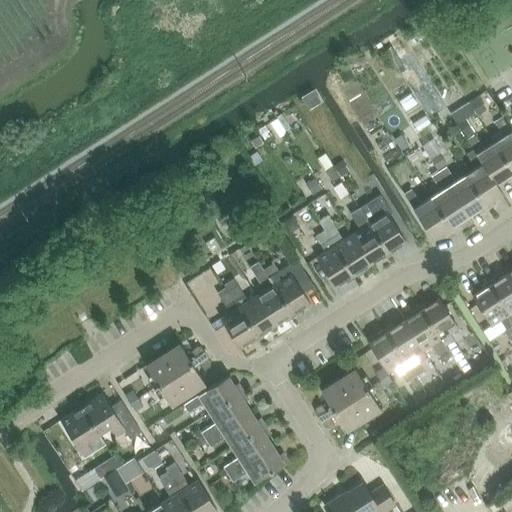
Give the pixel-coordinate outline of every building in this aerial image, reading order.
[(475,111),(469,101),(452,112),(458,122),(475,111)] [(511,131),(502,115),(494,120),(504,135),(493,141),(511,171),(511,131)] [(275,117),(263,125),(273,138),(284,131),(275,117)] [(474,133),(467,138),(473,148),(496,184),(505,178),(507,182),(511,178),(511,171),(493,141),(484,148),(474,133)] [(475,167),(465,173),(487,208),(495,203),(493,200),(502,194),(496,184),(473,148),(466,152),(475,167)] [(439,170),(467,215),(477,210),(479,213),(487,208),(465,173),(455,179),(446,165),(439,170)] [(430,196),(452,230),(460,225),(458,221),(467,215),(439,170),(431,175),(440,189),(430,196)] [(404,192),(432,237),(442,231),(444,235),(452,230),(430,196),(420,202),(411,188),(404,192)] [(392,208),(381,191),(358,205),(389,255),(398,249),(396,246),(405,240),(387,211),(392,208)] [(371,262),(379,257),(381,260),(389,255),(358,205),(349,211),(360,228),(352,233),(371,262)] [(343,239),(333,222),(323,228),(354,277),(362,272),(360,269),(371,262),(352,233),(343,239)] [(354,277),(323,228),(315,233),(325,250),(316,256),(335,285),(344,279),(346,282),(354,277)] [(249,266),(256,276),(264,289),(256,294),(274,324),(283,318),(285,321),(293,316),(269,276),(261,263),(259,260),(249,266)] [(295,260),(277,271),(269,276),(293,316),(301,311),(299,307),(309,301),(303,291),(312,285),(295,260)] [(489,280),(511,316),(511,278),(508,272),(498,278),(496,275),(489,280)] [(224,283),(225,285),(259,338),(267,333),(265,330),(274,324),(256,294),(247,300),(233,277),(224,283)] [(492,323),(501,318),(507,326),(505,327),(511,338),(511,316),(489,280),(481,285),(482,288),(473,294),(492,323)] [(259,338),(225,285),(216,290),(230,311),(221,317),(239,346),(248,340),(250,343),(259,338)] [(475,372),(449,332),(458,326),(440,297),(430,303),(429,300),(420,306),(450,353),(466,378),(475,372)] [(423,348),(432,343),(442,359),(450,353),(420,306),(413,310),(415,313),(404,319),(423,348)] [(385,328),(416,375),(425,369),(415,354),(423,348),(404,319),(395,325),(394,322),(385,328)] [(387,371),(397,365),(407,381),(416,375),(385,328),(377,333),(378,335),(369,342),(384,366),(387,371)] [(180,343),(146,365),(158,385),(189,366),(186,362),(190,360),(180,343)] [(197,346),(191,350),(195,358),(204,352),(201,347),(197,346)] [(207,357),(199,363),(203,370),(209,366),(210,362),(207,357)] [(189,366),(158,385),(171,405),(205,383),(195,367),(191,369),(189,366)] [(376,371),(381,378),(389,374),(387,371),(384,366),(376,371)] [(355,369),(321,391),(331,407),(335,405),(337,408),(367,389),(355,369)] [(381,378),(386,386),(394,381),(389,374),(381,378)] [(198,395),(183,404),(188,412),(203,403),(209,413),(243,391),(238,383),(234,385),(228,375),(198,395)] [(339,412),(335,414),(346,431),(380,409),(367,389),(337,408),(339,412)] [(137,397),(132,390),(124,395),(129,402),(137,397)] [(215,423),(201,432),(206,440),(251,411),(244,401),(248,399),(243,391),(209,413),(215,423)] [(102,393),(81,406),(100,435),(112,427),(117,436),(125,430),(131,439),(141,432),(121,400),(111,406),(102,393)] [(142,405),(137,397),(129,402),(134,410),(142,405)] [(316,408),(315,411),(318,416),(326,412),(322,404),(316,408)] [(81,406),(60,420),(84,458),(105,444),(99,435),(100,435),(81,406)] [(251,411),(206,440),(211,447),(225,438),(231,448),(265,426),(260,418),(256,420),(251,411)] [(329,416),(322,421),(325,427),(329,428),(334,424),(329,416)] [(238,458),(224,467),(228,474),(273,446),(267,436),(270,434),(265,426),(231,448),(238,458)] [(273,446),(228,474),(233,482),(247,472),(254,483),(288,461),(282,453),(279,455),(273,446)] [(81,462),(69,470),(82,489),(93,481),(81,462)] [(174,463),(166,469),(167,471),(193,511),(212,511),(216,510),(216,509),(215,507),(197,479),(189,485),(174,463)] [(160,476),(160,480),(170,497),(162,503),(167,511),(193,511),(167,471),(160,476)] [(324,504),(329,511),(380,511),(383,511),(396,504),(383,483),(370,492),(363,481),(340,496),(339,495),(324,504)] [(167,511),(162,503),(147,511),(167,511)]
